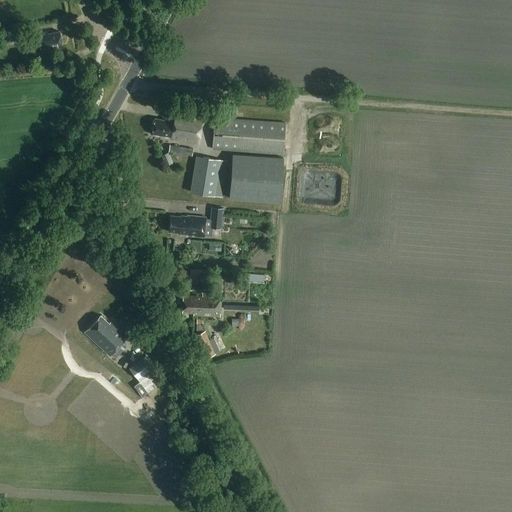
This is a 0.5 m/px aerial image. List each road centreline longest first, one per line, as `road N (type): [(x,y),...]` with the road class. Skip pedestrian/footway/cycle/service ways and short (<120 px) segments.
road 1 (unclassified): [(259,511),(159,322),(133,257),(115,159),(97,134)]
road 2 (track): [(126,83),(511,114)]
road 3 (primary): [(0,310),(97,134)]
